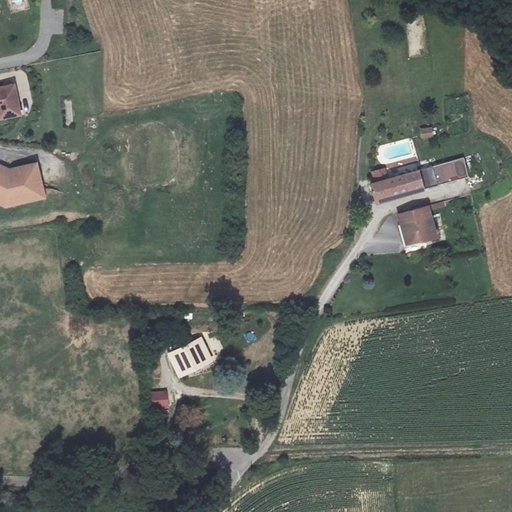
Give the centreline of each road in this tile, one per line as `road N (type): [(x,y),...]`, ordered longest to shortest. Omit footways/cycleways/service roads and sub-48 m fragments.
road 1 (unclassified): [(261,452),(201,476),(134,488),(0,480)]
road 2 (unclassified): [(379,233),(350,262),(304,338),(261,452)]
road 3 (track): [(511,444),(261,452)]
